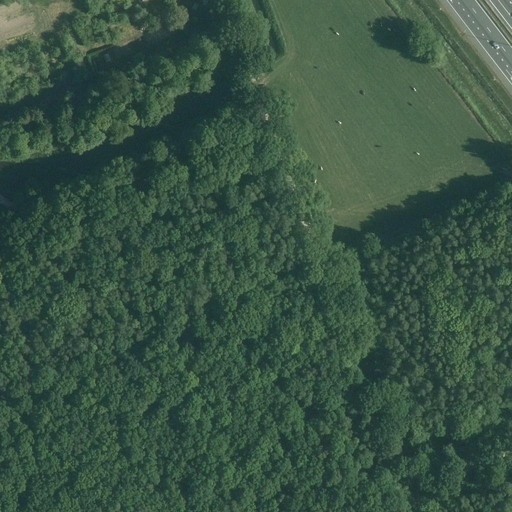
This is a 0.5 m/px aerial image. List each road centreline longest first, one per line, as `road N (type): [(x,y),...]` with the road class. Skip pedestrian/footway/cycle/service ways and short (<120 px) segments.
road 1 (track): [(260,102),(320,263),(418,482),(486,456),(511,458)]
road 2 (unclassified): [(0,198),(37,206),(260,102),(226,0)]
